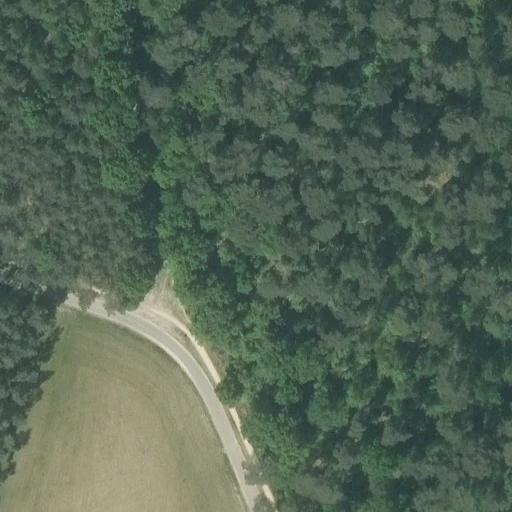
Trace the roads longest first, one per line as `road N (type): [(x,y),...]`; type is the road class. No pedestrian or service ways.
road 1 (unclassified): [(0,277),(116,314),(179,353),(255,511)]
road 2 (track): [(121,0),(120,35),(169,318),(162,338)]
